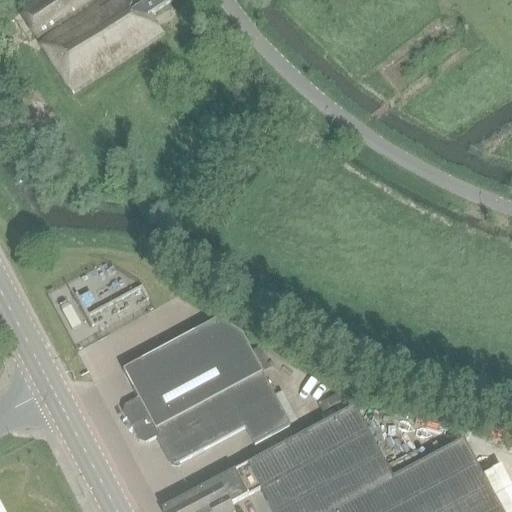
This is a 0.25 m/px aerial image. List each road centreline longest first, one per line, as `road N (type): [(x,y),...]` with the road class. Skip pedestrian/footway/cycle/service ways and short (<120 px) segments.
road 1 (unclassified): [(511,212),(360,136),(300,87),(223,0)]
road 2 (tertiary): [(117,511),(51,389)]
